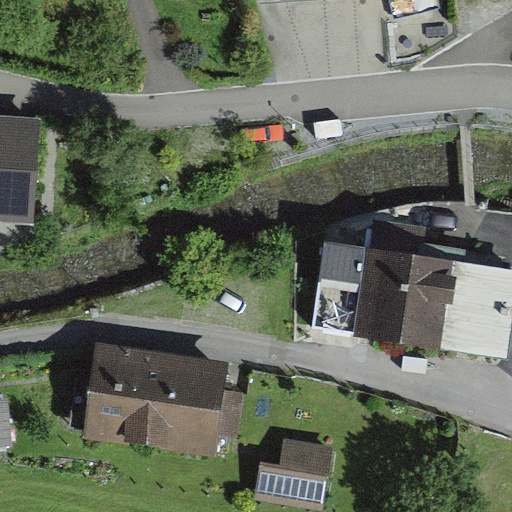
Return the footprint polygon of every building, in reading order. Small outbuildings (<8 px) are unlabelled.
[(44,128),(0,124),(0,228),(35,232),(44,128)] [(374,258),(328,252),(318,333),(511,358),(511,275),(468,270),(471,253),(432,248),(434,228),(396,224),(378,230),(374,258)] [(96,351),(83,440),(119,445),(126,399),(146,402),(152,359),(96,351)] [(212,368),(152,359),(146,402),(126,399),(119,445),(214,458),(222,403),(208,402),(212,368)] [(14,404),(0,406),(0,445),(19,443),(14,404)] [(338,449),(292,443),(288,471),(267,468),(263,493),(331,503),(338,449)]
